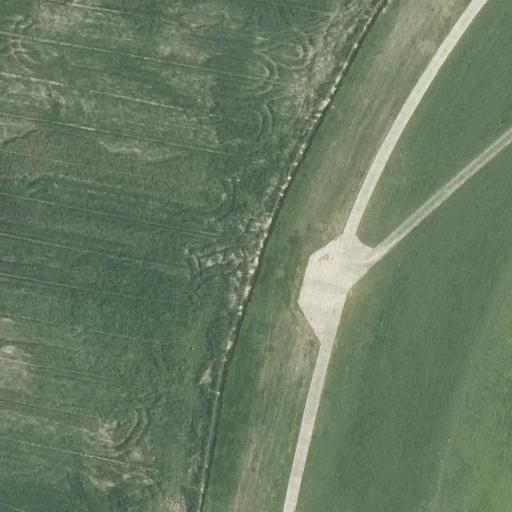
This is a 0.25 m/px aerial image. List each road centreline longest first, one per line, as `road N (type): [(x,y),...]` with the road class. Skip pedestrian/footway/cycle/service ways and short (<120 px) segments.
road 1 (track): [(291,511),(352,231),(393,138),(483,0)]
road 2 (track): [(511,139),(337,292)]
